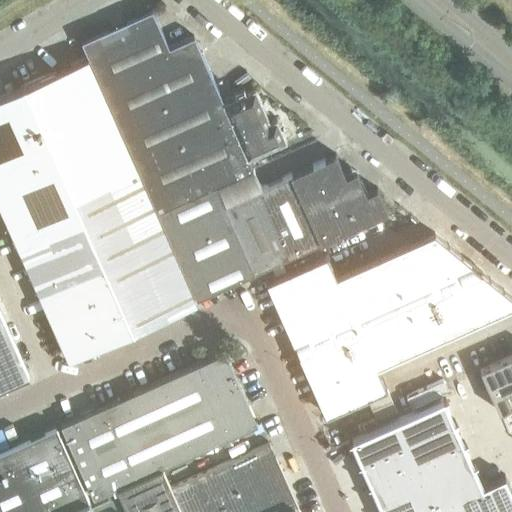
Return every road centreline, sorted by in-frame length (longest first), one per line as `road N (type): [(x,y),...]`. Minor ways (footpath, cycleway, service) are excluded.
road 1 (residential): [(340,511),(259,335),(216,320),(56,392)]
road 2 (residential): [(511,246),(203,0)]
road 3 (residential): [(0,268),(56,392)]
road 4 (tertiary): [(418,0),(511,79)]
